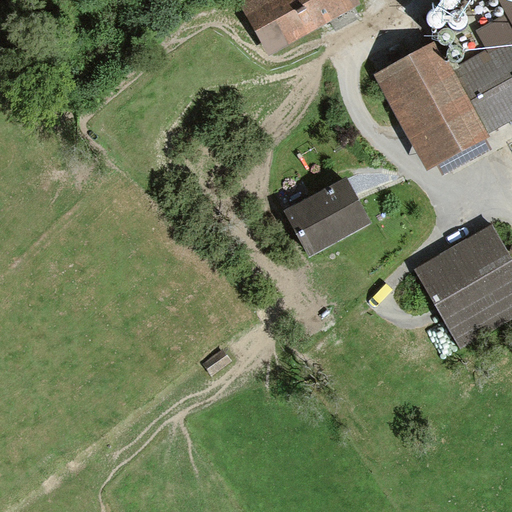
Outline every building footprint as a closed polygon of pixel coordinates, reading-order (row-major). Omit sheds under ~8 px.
[(363,0),(268,0),(246,14),(270,54),(364,1),(363,0)] [(511,0),(452,0),(485,56),(457,72),(486,121),(511,106),(511,0)] [(438,41),(375,79),(430,169),(492,131),(486,121),(457,72),(438,41)] [(342,179),(285,213),(307,252),(368,219),(342,179)] [(511,261),(493,228),(406,278),(453,350),(511,319),(511,261)] [(219,355),(202,368),(211,379),(227,365),(219,355)]
